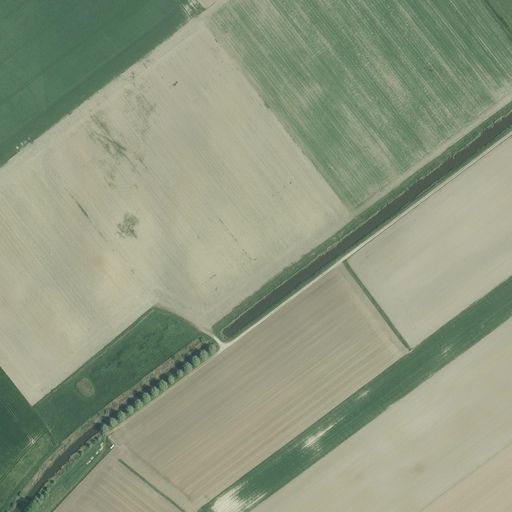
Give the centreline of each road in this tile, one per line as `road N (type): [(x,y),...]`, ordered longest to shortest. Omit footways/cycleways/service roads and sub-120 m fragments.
road 1 (track): [(511,133),(224,347)]
road 2 (track): [(117,444),(114,431),(224,347)]
